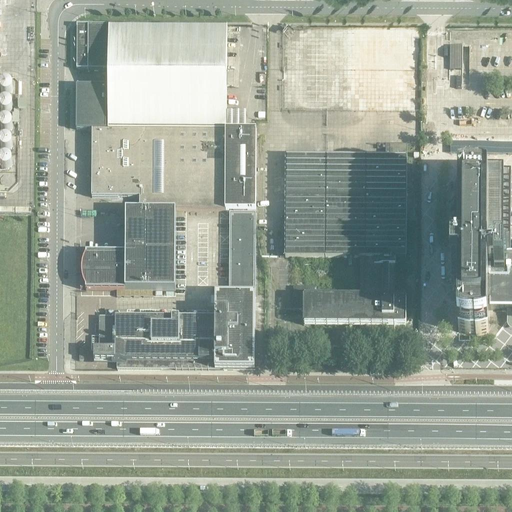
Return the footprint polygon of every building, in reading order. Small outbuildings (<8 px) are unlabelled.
[(227,77),(227,27),(227,26),(109,26),(109,25),(77,25),(77,29),(77,53),(79,53),(79,55),(79,57),(77,57),(77,58),(77,67),(77,70),(93,70),(110,70),(110,87),(108,87),(106,87),(76,86),(76,97),(79,97),(79,102),(76,102),(76,131),(92,131),(226,132),(226,131),(226,110),(226,91),(227,77)] [(461,45),(450,45),(450,70),(461,70),(461,45)] [(11,93),(12,92),(12,91),(13,91),(13,90),(13,89),(13,88),(13,87),(12,87),(12,86),(12,85),(11,85),(11,84),(10,84),(8,83),(7,83),(6,83),(5,83),(4,83),(3,84),(2,84),(2,85),(1,85),(1,86),(0,87),(0,88),(0,90),(0,91),(1,93),(2,94),(3,95),(4,95),(5,95),(6,96),(7,96),(8,95),(10,95),(10,94),(11,94),(11,93)] [(11,112),(12,111),(12,110),(13,109),(13,108),(13,107),(12,105),(11,104),(10,103),(9,102),(8,102),(7,101),(5,101),(4,102),(3,102),(2,103),(1,104),(0,105),(0,106),(0,105),(0,109),(0,110),(1,111),(1,112),(2,113),(3,113),(4,114),(5,114),(7,114),(9,114),(10,113),(11,112)] [(247,111),(226,110),(226,131),(226,132),(247,132),(247,111)] [(11,131),(12,130),(12,129),(12,128),(12,127),(13,127),(13,126),(12,125),(12,124),(12,123),(11,122),(10,121),(8,120),(7,120),(6,120),(4,120),(3,121),(2,121),(2,122),(1,123),(0,123),(0,124),(0,128),(0,129),(1,130),(1,131),(2,131),(3,132),(4,132),(5,133),(6,133),(8,133),(9,132),(10,131),(11,131)] [(226,132),(92,131),(92,170),(92,174),(92,179),(92,198),(140,199),(140,206),(140,211),(176,212),(226,212),(226,132)] [(256,212),(256,132),(249,132),(247,132),(226,132),(226,212),(256,212)] [(1,141),(0,142),(0,147),(0,148),(1,149),(2,150),(3,151),(4,151),(5,151),(6,151),(7,151),(8,151),(10,150),(11,149),(11,148),(12,148),(12,147),(12,146),(12,145),(12,144),(12,143),(12,142),(11,141),(10,140),(9,139),(8,139),(7,139),(6,138),(5,139),(3,139),(2,140),(1,141)] [(293,310),(304,310),(315,310),(315,314),(316,314),(326,314),(326,315),(327,315),(327,314),(337,314),(337,315),(338,315),(338,314),(349,314),(349,315),(349,314),(353,314),(353,317),(354,317),(355,314),(360,314),(360,318),(360,322),(360,326),(360,332),(360,337),(394,338),(394,327),(394,299),(394,266),(395,266),(395,259),(406,259),(406,219),(406,202),(407,146),(385,145),(385,157),(356,157),(326,157),(315,157),(285,156),(285,179),(284,258),(293,258),(360,259),(360,299),(316,299),(316,288),(304,288),(293,288),(293,310)] [(11,168),(11,167),(12,166),(12,165),(12,164),(12,163),(12,162),(12,161),(12,160),(11,159),(10,158),(9,158),(8,157),(7,157),(6,157),(5,157),(4,157),(3,158),(1,159),(0,160),(0,166),(0,167),(1,168),(2,169),(3,169),(4,170),(5,170),(6,170),(7,170),(8,169),(10,169),(10,168),(11,168)] [(511,266),(505,266),(505,261),(495,261),(495,266),(488,266),(489,187),(486,185),(483,185),(480,184),(476,184),(472,184),(469,184),(466,184),(464,185),(462,185),(460,186),(459,186),(459,258),(451,258),(451,273),(459,273),(459,277),(458,333),(460,334),(462,334),(464,335),(466,335),(469,335),(471,336),(471,335),(476,335),(476,336),(479,335),(482,335),(485,334),(488,333),(488,311),(511,311),(511,318),(511,319),(511,321),(511,322),(511,323),(511,324),(511,325),(511,266)] [(417,202),(406,202),(406,219),(416,219),(417,202)] [(175,292),(176,212),(140,211),(140,212),(126,212),(126,222),(126,232),(126,243),(126,254),(120,254),(86,253),(86,256),(86,258),(86,267),(86,277),(86,286),(86,288),(86,291),(175,292)] [(255,258),(256,214),(230,214),(229,295),(255,295),(255,258)] [(255,295),(229,295),(215,295),(215,319),(117,318),(99,318),(99,351),(94,351),(94,365),(117,365),(117,370),(255,371),(255,295)] [(406,299),(394,299),(394,327),(405,327),(406,299)] [(304,326),(360,326),(360,322),(360,318),(360,314),(355,314),(354,317),(353,317),(353,314),(349,314),(349,315),(349,314),(338,314),(338,315),(337,315),(337,314),(327,314),(327,315),(326,315),(326,314),(316,314),(315,314),(315,310),(304,310),(304,326)]
